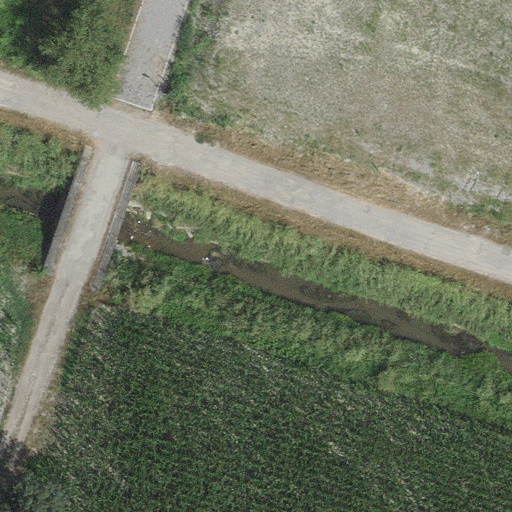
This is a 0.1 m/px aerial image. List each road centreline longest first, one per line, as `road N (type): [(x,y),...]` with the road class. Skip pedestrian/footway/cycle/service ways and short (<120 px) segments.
road 1 (track): [(0,468),(119,130)]
road 2 (residential): [(119,130),(164,0)]
